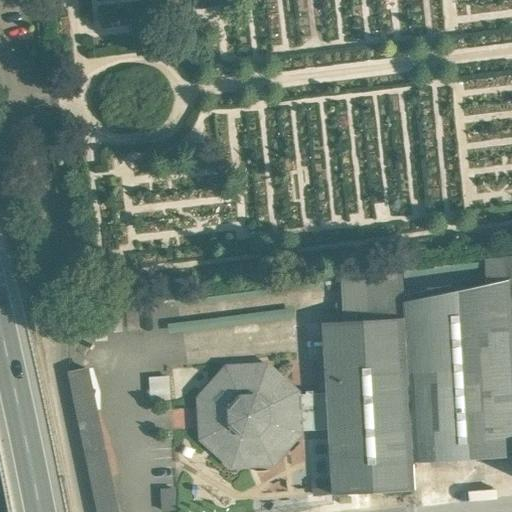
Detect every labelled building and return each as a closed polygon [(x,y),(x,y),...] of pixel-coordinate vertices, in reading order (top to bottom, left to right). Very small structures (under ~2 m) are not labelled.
[(511,278),(508,279),(508,280),(405,302),(405,317),(355,320),(338,321),(324,322),(328,393),(330,428),(333,494),(416,491),(414,461),(484,457),(484,459),(511,457),(511,278)] [(354,302),(337,304),(338,321),(355,320),(354,302)] [(116,511),(86,368),(70,371),(99,511),(116,511)] [(266,370),(229,372),(205,399),(207,436),(234,461),(271,459),(296,430),(330,428),(328,393),(294,395),(294,394),(266,370)] [(171,373),(151,374),(151,398),(171,397),(171,373)]
